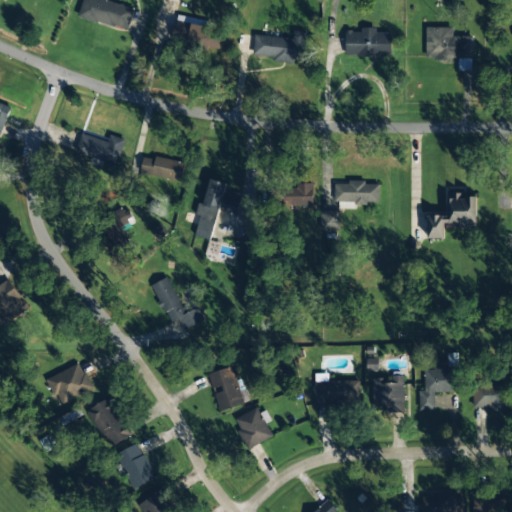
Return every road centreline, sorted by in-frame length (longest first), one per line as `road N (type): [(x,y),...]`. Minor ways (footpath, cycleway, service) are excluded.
road 1 (residential): [(511,127),(349,127),(194,112),(60,71),(0,42)]
road 2 (residential): [(60,71),(32,165),(44,236),(176,414),(233,511)]
road 3 (residential): [(244,511),(282,479),(336,458),(511,450)]
